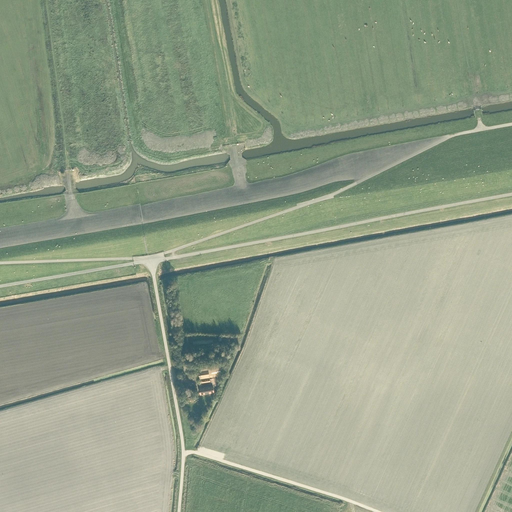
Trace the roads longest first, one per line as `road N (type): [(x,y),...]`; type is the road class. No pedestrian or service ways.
road 1 (unclassified): [(511,194),(157,259)]
road 2 (unclassified): [(178,511),(183,451),(151,260)]
road 3 (unclassified): [(0,286),(151,260)]
